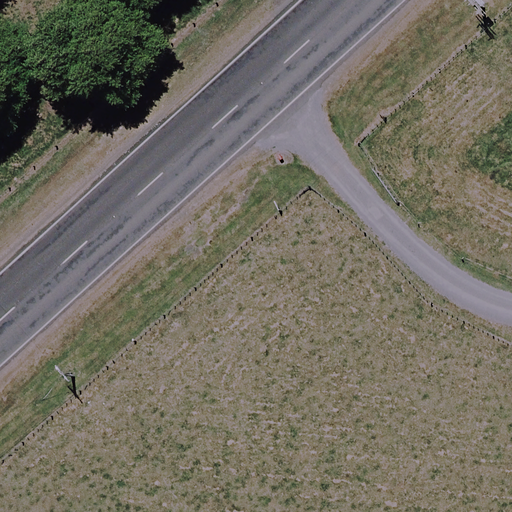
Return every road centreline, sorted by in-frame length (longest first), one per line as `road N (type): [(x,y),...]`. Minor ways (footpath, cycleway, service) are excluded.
road 1 (tertiary): [(0,319),(354,0)]
road 2 (unknown): [(252,91),(399,242),(462,293),(511,320)]
